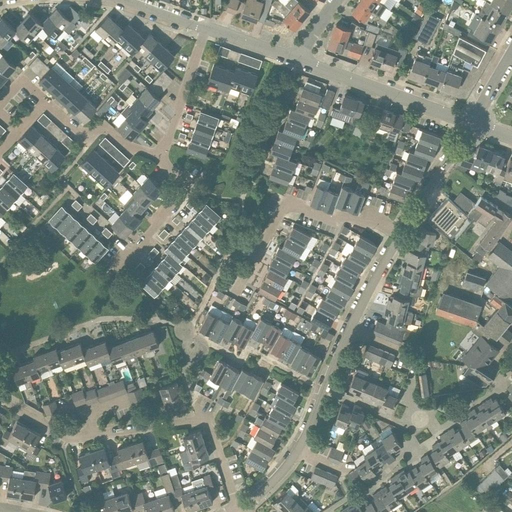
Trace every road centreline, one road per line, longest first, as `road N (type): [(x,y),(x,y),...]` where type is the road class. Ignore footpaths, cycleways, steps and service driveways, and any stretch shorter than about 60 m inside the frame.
road 1 (residential): [(0,398),(68,436),(206,423),(241,506)]
road 2 (residential): [(297,450),(399,234)]
road 3 (residential): [(234,294),(282,211),(294,205),(329,219),(371,219),(399,234)]
road 4 (residential): [(469,123),(297,61)]
road 5 (residential): [(115,270),(182,196),(180,180),(160,159)]
road 6 (residential): [(160,159),(205,27)]
road 7 (residential): [(160,159),(106,128),(82,134),(46,101)]
road 8 (residential): [(399,234),(469,123)]
